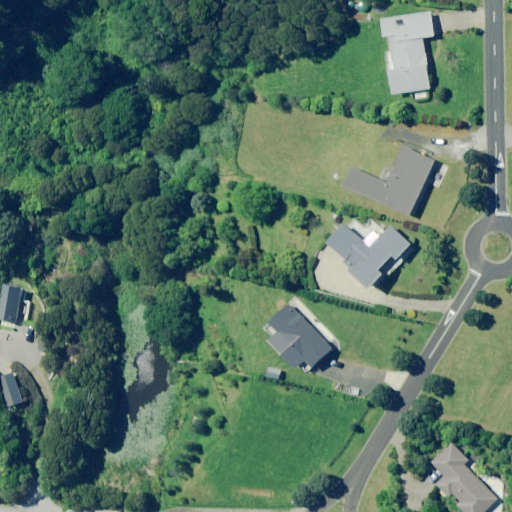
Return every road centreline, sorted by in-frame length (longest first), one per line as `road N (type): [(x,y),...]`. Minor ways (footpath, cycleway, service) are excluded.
road 1 (residential): [(481,268),(357,492)]
road 2 (residential): [(494,222),(498,0)]
